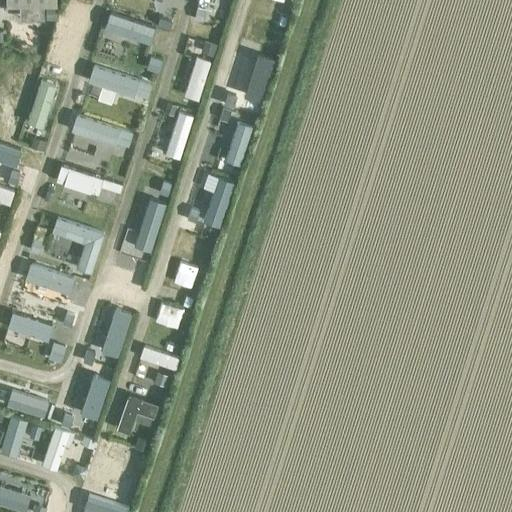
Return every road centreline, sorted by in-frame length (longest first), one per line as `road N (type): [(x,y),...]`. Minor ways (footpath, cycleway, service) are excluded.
road 1 (unknown): [(236,0),(109,422)]
road 2 (unknown): [(0,298),(99,0)]
road 3 (unknown): [(188,0),(100,285)]
road 4 (unknown): [(100,285),(65,377),(0,366)]
